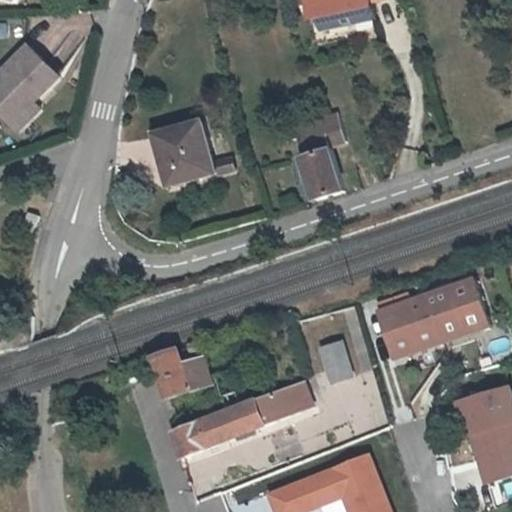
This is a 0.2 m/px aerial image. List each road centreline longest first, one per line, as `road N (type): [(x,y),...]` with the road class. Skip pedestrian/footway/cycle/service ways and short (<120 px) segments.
road 1 (residential): [(64,246),(136,265),(185,263),(511,156)]
road 2 (residential): [(64,246),(43,391),(50,511)]
road 3 (residential): [(128,0),(89,151)]
road 4 (residential): [(139,375),(182,511)]
